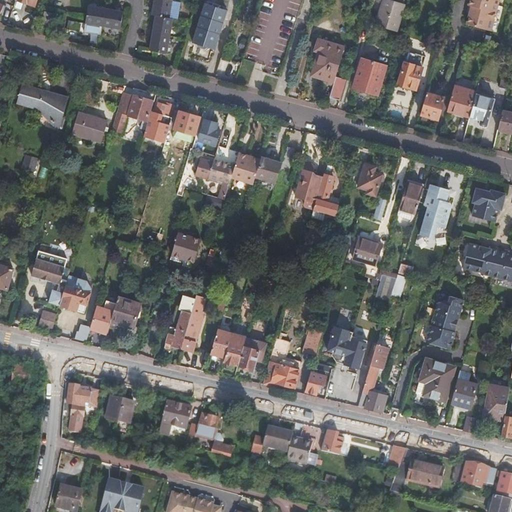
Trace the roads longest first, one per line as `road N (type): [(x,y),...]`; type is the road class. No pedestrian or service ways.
road 1 (residential): [(58,353),(511,457)]
road 2 (residential): [(511,167),(122,69)]
road 3 (residential): [(50,441),(254,492),(287,511)]
road 4 (residential): [(122,69),(0,36)]
